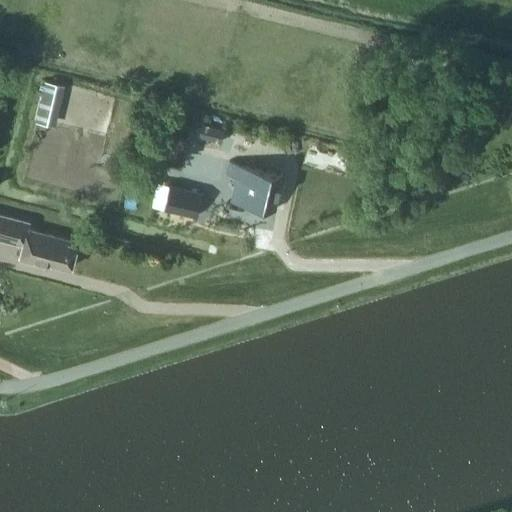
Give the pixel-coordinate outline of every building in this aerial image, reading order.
[(417,76),(420,58),(407,56),(404,73),(417,76)] [(472,85),(474,70),(461,68),(459,83),(462,83),(472,85)] [(46,81),(36,122),(48,124),(57,83),(46,81)] [(203,122),(199,137),(222,142),(225,128),(203,122)] [(309,159),(332,166),(336,154),(312,148),(309,159)] [(229,161),(226,174),(237,176),(232,199),(277,208),(278,204),(282,184),(284,173),(229,161)] [(164,208),(197,216),(203,192),(169,184),(164,208)] [(0,237),(24,244),(20,259),(48,267),(48,264),(70,270),(77,248),(67,245),(68,241),(27,230),(30,221),(0,212),(0,237)]
